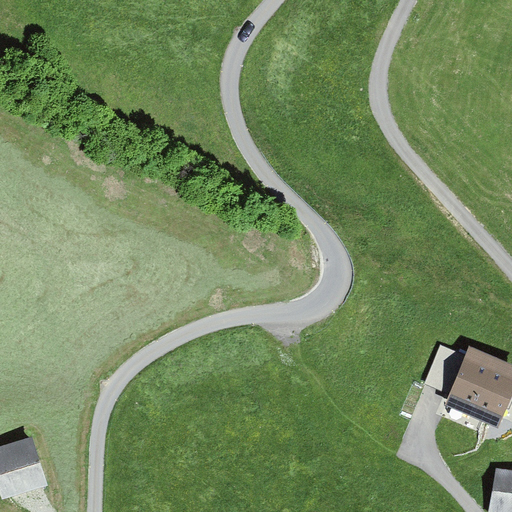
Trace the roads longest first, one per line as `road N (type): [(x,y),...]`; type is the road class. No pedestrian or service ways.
road 1 (unclassified): [(275,0),(228,75),(243,140),(340,245),(352,279),(330,307),(217,324),(159,348),(109,391),(102,511)]
road 2 (track): [(421,0),(380,81),(391,130),(511,268)]
